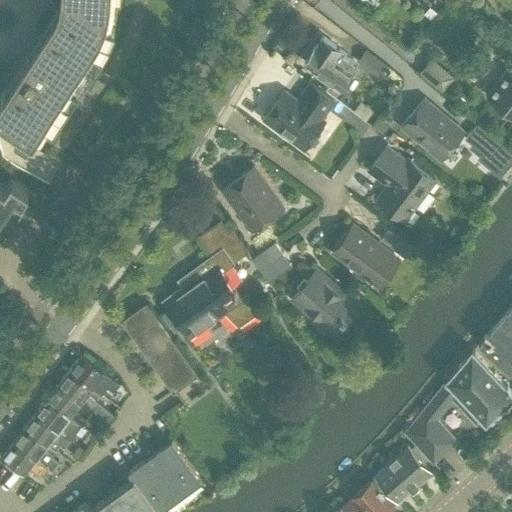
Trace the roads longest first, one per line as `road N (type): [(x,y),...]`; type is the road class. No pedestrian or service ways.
road 1 (residential): [(21,511),(137,432),(146,397),(65,323)]
road 2 (secondary): [(65,323),(206,111)]
road 3 (residential): [(334,198),(206,111)]
road 4 (secondary): [(206,111),(275,0)]
